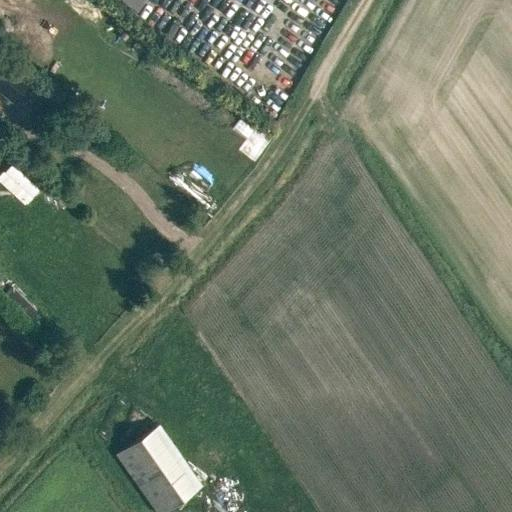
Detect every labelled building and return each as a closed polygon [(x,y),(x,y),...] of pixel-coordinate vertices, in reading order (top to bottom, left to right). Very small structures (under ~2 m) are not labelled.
[(129,0),(142,10),(149,0),(129,0)] [(29,81),(0,57),(0,91),(12,101),(29,81)] [(13,165),(6,174),(33,197),(40,189),(13,165)] [(28,318),(36,310),(12,285),(4,293),(28,318)] [(171,420),(123,447),(159,511),(162,511),(208,487),(171,420)]
